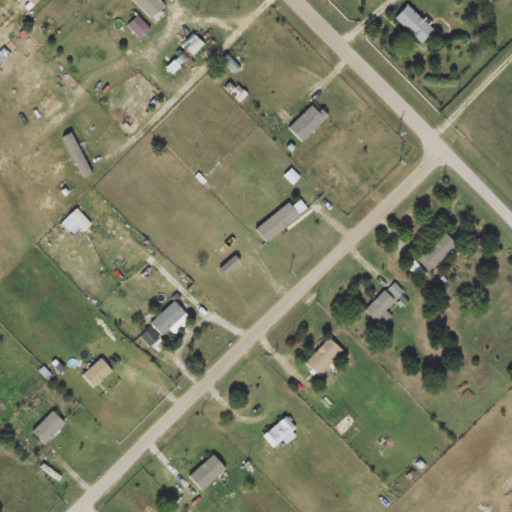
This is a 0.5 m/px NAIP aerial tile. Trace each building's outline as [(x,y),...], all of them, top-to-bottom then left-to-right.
[(151,19),(132,0),(160,0),(165,5),(151,19)] [(420,45),(392,19),(405,5),(433,31),(420,45)] [(457,247),(429,274),(416,260),(445,234),(457,247)] [(380,327),(364,311),(384,291),(395,303),(386,312),(391,316),(380,327)] [(186,314),(161,338),(148,325),(174,301),(186,314)] [(146,345),(140,334),(150,328),(156,340),(146,345)] [(318,377),(305,363),(329,338),(343,352),(318,377)] [(42,445),(29,432),(50,411),(63,424),(42,445)]
